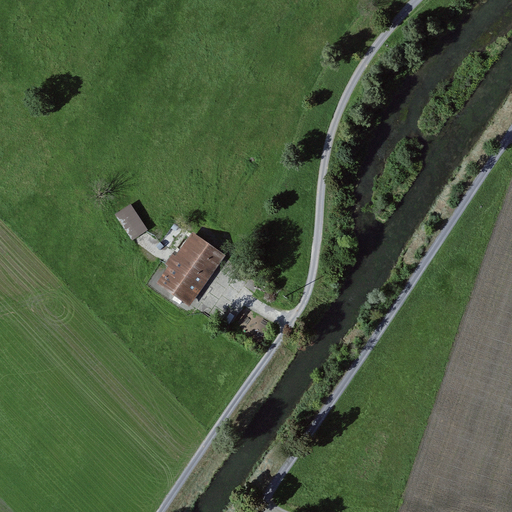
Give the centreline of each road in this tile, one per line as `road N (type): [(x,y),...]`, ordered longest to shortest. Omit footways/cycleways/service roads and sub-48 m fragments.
road 1 (track): [(420,0),(356,80),(336,129),(309,294),(164,511)]
road 2 (track): [(511,138),(256,511)]
